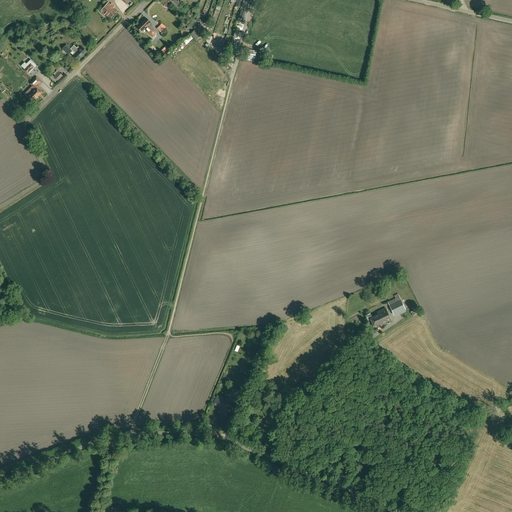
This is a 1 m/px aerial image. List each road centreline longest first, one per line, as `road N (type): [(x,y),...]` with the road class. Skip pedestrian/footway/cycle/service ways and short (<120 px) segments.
road 1 (residential): [(394,511),(204,433),(112,437),(0,480)]
road 2 (residential): [(147,0),(26,120),(44,174),(0,207)]
road 3 (track): [(81,66),(203,190)]
